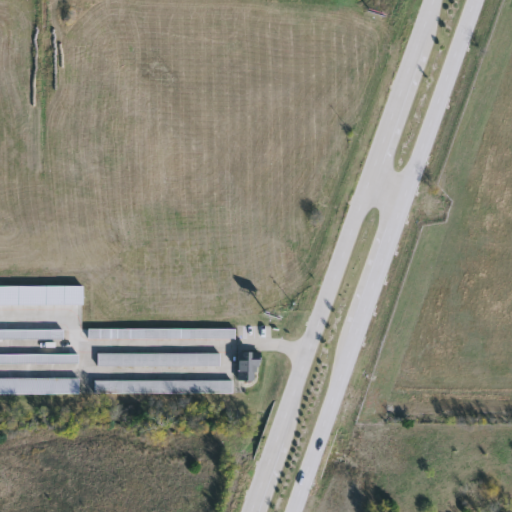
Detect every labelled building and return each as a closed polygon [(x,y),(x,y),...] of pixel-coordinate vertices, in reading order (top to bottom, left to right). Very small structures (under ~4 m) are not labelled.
[(0,329),(60,329),(60,339),(0,339),(0,329)] [(80,338),(80,329),(232,329),(232,338),(80,338)] [(256,352),(256,369),(244,369),(244,380),(236,380),(236,352),(256,352)] [(95,353),(217,354),(217,366),(95,366),(95,353)] [(0,354),(76,354),(76,363),(0,363),(0,354)] [(76,394),(0,394),(0,378),(76,378),(76,394)] [(230,394),(91,394),(91,380),(230,380),(230,394)]
